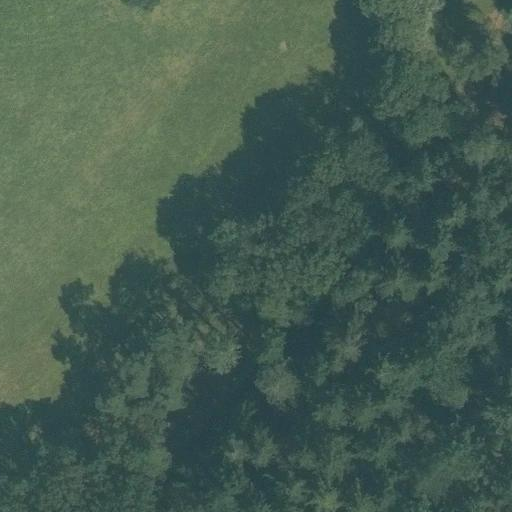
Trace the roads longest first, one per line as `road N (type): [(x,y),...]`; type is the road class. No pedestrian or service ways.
road 1 (track): [(511,187),(410,141),(328,79),(309,0)]
road 2 (track): [(186,0),(0,17)]
